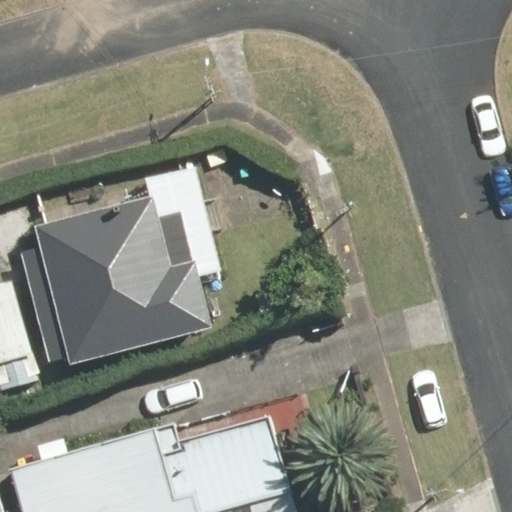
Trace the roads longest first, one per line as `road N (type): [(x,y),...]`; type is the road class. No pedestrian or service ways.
road 1 (residential): [(418,0),(511,331)]
road 2 (residential): [(236,0),(0,65)]
